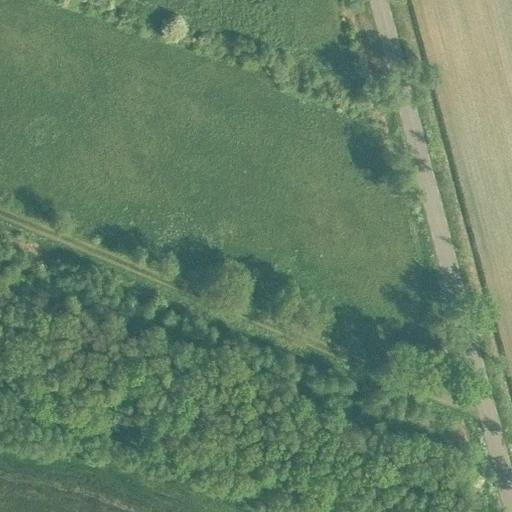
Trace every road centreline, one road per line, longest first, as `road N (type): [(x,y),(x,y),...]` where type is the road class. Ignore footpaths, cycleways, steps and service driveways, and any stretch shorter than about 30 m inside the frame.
road 1 (tertiary): [(511,509),(377,0)]
road 2 (track): [(484,404),(468,405),(0,214)]
